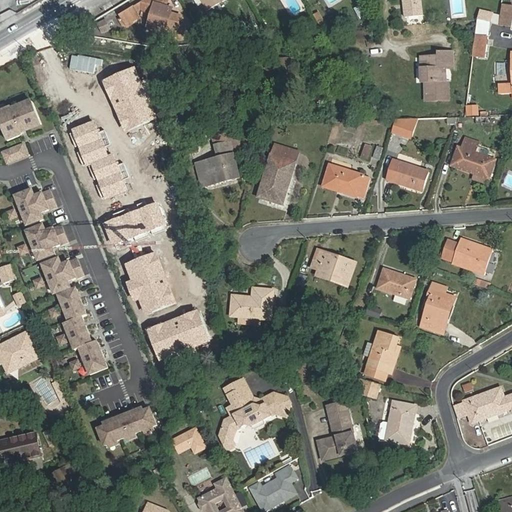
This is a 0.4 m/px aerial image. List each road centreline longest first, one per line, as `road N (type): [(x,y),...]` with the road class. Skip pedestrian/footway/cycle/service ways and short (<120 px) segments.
road 1 (residential): [(259,245),(272,232),(511,215)]
road 2 (residential): [(461,467),(445,384),(511,336)]
